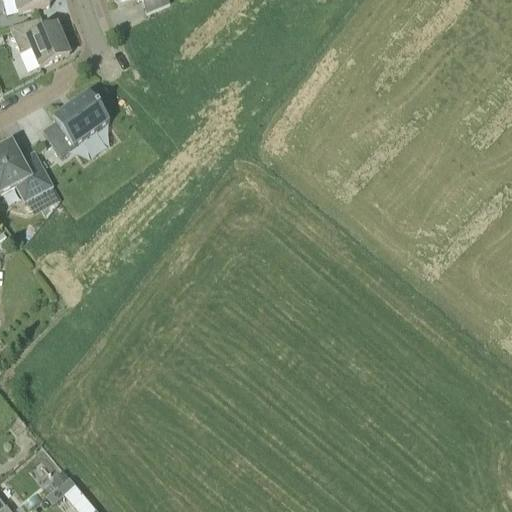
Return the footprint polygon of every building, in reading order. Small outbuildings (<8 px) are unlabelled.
[(13,0),(18,17),(48,9),(49,10),(50,10),(47,0),(13,0)] [(117,0),(120,8),(119,8),(119,9),(142,3),(146,18),(170,8),(169,7),(167,0),(117,0)] [(66,51),(56,28),(55,29),(42,35),(39,24),(41,23),(41,22),(9,32),(20,57),(31,53),(39,72),(63,62),(62,60),(66,58),(64,52),(66,51)] [(55,127),(43,136),(60,161),(109,126),(89,98),(53,124),(55,127)] [(38,164),(25,170),(12,147),(0,153),(0,199),(0,201),(17,192),(24,206),(54,190),(49,181),(38,164)] [(30,205),(36,217),(61,204),(55,192),(30,205)] [(3,236),(0,237),(0,249),(1,251),(10,244),(3,236)] [(61,476),(52,483),(58,490),(67,482),(61,476)] [(90,511),(67,484),(57,492),(73,511),(90,511)] [(63,500),(57,492),(46,501),(52,509),(63,500)]
